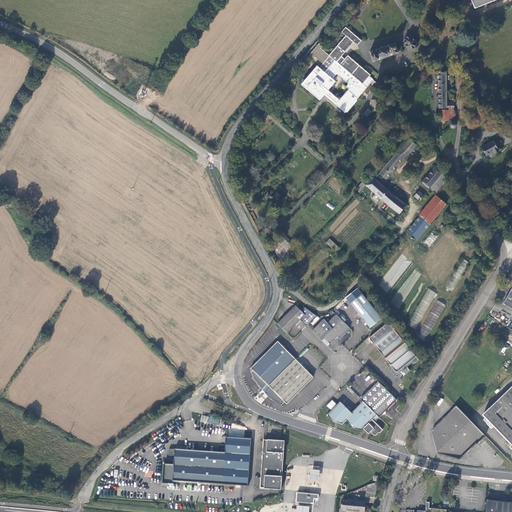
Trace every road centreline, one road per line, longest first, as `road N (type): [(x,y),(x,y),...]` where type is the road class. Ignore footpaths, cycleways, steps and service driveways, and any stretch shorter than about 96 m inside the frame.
road 1 (residential): [(503,263),(499,239),(455,158),(458,47),(422,48),(398,0)]
road 2 (unclassified): [(225,163),(39,39),(0,23)]
road 3 (unclassified): [(276,285),(314,307),(333,304),(404,227),(411,205),(401,177)]
road 4 (residential): [(395,455),(503,263)]
road 5 (unclassified): [(79,504),(115,452),(211,382),(238,378)]
road 6 (tertiary): [(225,163),(232,133),(343,0)]
road 7 (tertiary): [(276,285),(225,163)]
